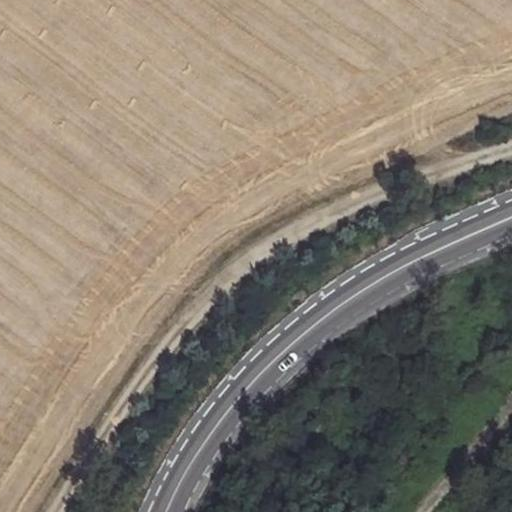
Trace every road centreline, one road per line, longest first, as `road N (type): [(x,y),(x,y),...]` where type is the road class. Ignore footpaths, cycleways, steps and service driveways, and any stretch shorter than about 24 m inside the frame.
road 1 (track): [(54,511),(182,321),(240,266),(306,221),(511,149)]
road 2 (secondary): [(172,511),(218,430),(280,363),(362,299),(511,226)]
road 3 (track): [(511,403),(423,511)]
